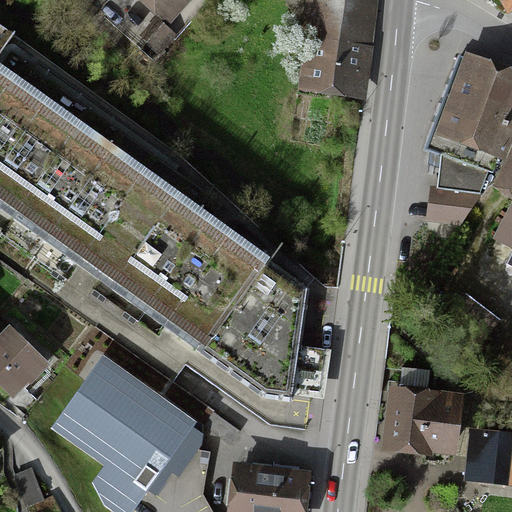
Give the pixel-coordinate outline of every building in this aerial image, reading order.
[(131,0),(170,34),(199,0),(131,0)] [(319,0),(307,89),(356,95),(369,0),(319,0)] [(0,50),(0,202),(237,372),(272,397),(293,398),(304,290),(161,189),(172,174),(0,50)] [(511,76),(476,63),(465,59),(427,154),(441,159),(487,177),(493,179),(511,135),(511,76)] [(428,191),(426,225),(463,231),(482,200),(487,177),(441,159),(438,193),(428,191)] [(511,164),(491,192),(511,203),(511,164)] [(511,210),(488,255),(511,267),(511,210)] [(0,336),(0,393),(13,406),(46,371),(5,332),(0,336)] [(156,511),(209,440),(103,365),(49,437),(105,475),(95,490),(105,511),(107,511),(156,511)] [(404,375),(395,457),(460,465),(467,408),(432,404),(435,379),(404,375)] [(213,412),(204,424),(229,444),(239,431),(213,412)] [(470,492),(511,497),(511,446),(477,442),(470,492)] [(228,511),(307,511),(311,477),(233,469),(228,511)] [(31,476),(14,483),(24,511),(31,511),(43,508),(31,476)]
